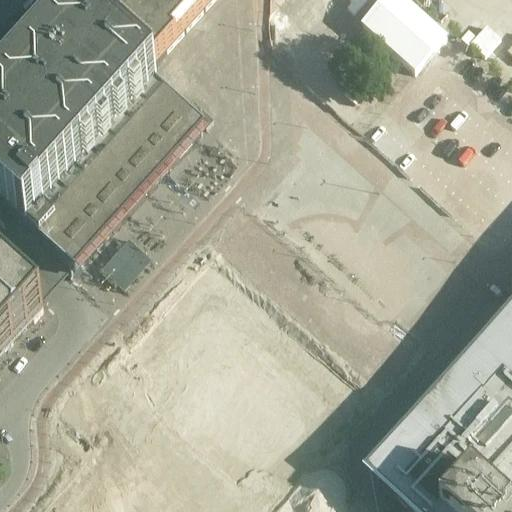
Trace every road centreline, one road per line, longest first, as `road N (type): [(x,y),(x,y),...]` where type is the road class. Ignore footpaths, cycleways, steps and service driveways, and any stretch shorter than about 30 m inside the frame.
road 1 (unknown): [(389,170),(497,260),(511,258)]
road 2 (unclassified): [(11,424),(14,401),(78,322)]
